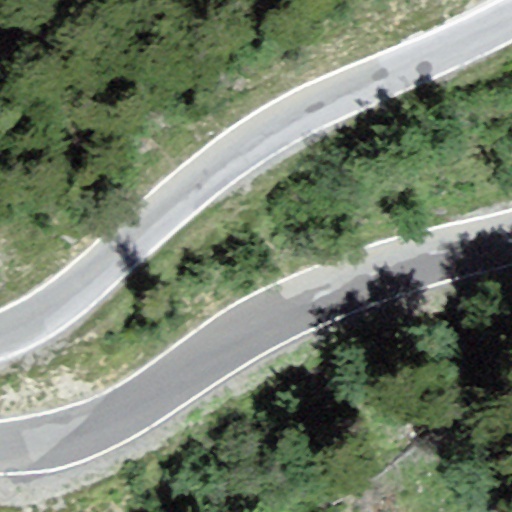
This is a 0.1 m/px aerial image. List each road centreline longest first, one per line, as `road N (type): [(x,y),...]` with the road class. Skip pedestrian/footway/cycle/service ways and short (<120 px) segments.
road 1 (unclassified): [(0,332),(61,299),(249,143),(511,16)]
road 2 (unclassified): [(511,235),(308,301),(94,426),(0,445)]
